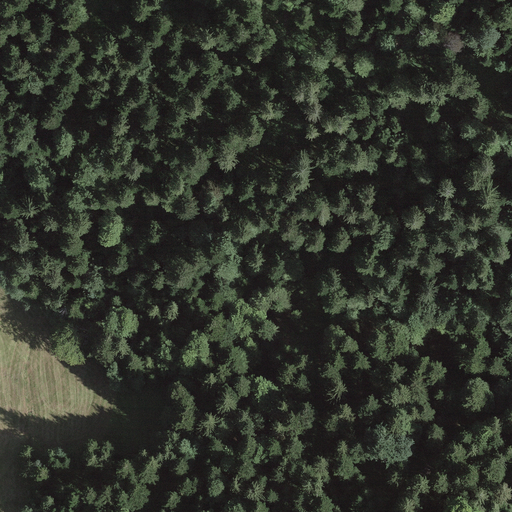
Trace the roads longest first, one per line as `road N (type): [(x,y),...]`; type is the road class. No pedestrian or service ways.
road 1 (track): [(511,410),(441,456),(396,511)]
road 2 (track): [(88,0),(78,138)]
